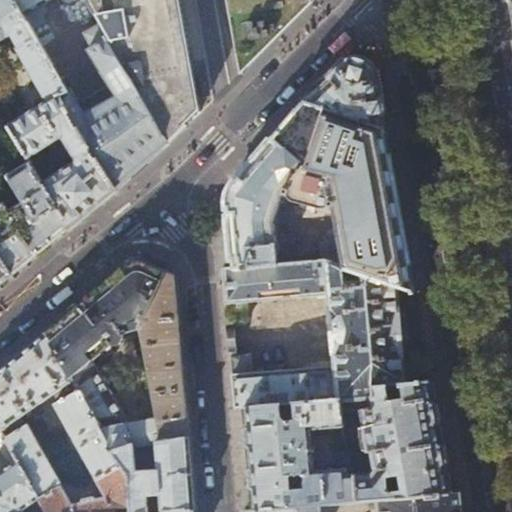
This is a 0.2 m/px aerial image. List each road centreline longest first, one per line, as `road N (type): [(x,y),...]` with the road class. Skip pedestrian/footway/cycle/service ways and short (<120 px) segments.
road 1 (secondary): [(401,0),(492,511)]
road 2 (residential): [(226,511),(203,257),(155,203)]
road 3 (residential): [(360,0),(155,203)]
road 4 (secondary): [(511,212),(472,0)]
road 5 (residential): [(155,203),(0,326)]
